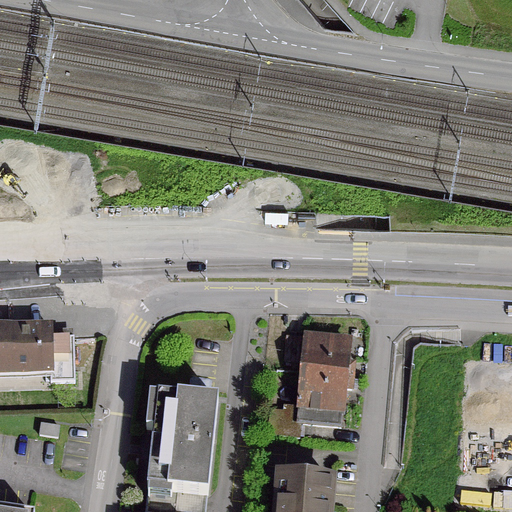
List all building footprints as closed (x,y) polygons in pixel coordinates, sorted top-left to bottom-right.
[(49,384),(72,384),(71,340),(49,340),(49,330),(0,331),(0,375),(48,375),(49,384)] [(281,363),(296,364),(299,339),(284,338),(281,363)] [(301,375),(351,379),(352,367),(344,366),(346,345),(304,341),(301,375)] [(350,392),(351,379),(301,375),(297,418),(282,417),(282,414),(267,412),(265,437),(297,441),(299,426),(338,430),(342,391),(350,392)] [(148,493),(205,499),(216,403),(155,397),(145,492),(148,493)] [(55,439),(57,428),(39,425),(37,437),(55,439)] [(327,511),(330,483),(284,479),(282,506),(275,505),(274,511),(327,511)] [(146,511),(204,511),(205,499),(148,493),(146,511)]
